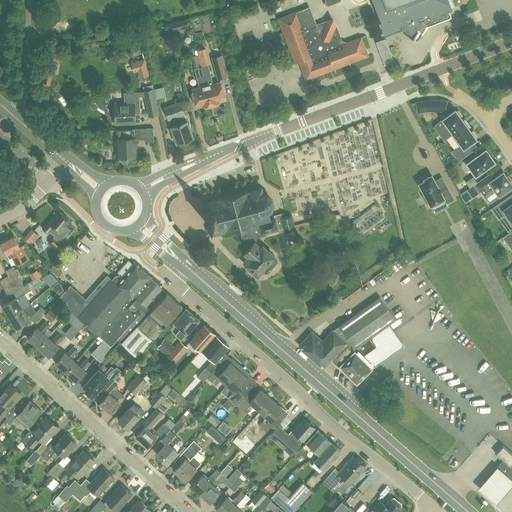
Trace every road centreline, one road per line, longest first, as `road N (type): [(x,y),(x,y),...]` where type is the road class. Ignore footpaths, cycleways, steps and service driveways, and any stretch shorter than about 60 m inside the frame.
road 1 (tertiary): [(142,192),(180,169),(511,43)]
road 2 (primary): [(465,511),(187,267)]
road 3 (residential): [(429,507),(174,284),(187,267)]
road 4 (unknown): [(436,319),(501,404),(465,430),(395,366),(407,347)]
road 5 (residential): [(190,511),(0,340)]
road 6 (unknown): [(280,349),(392,277),(403,279),(436,319)]
